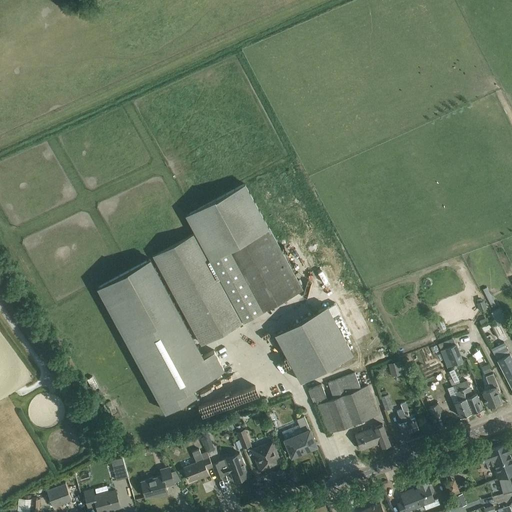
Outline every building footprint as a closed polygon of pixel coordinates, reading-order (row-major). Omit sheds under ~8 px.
[(155,255),(202,342),(302,288),(245,183),(186,215),(196,233),(155,255)] [(150,259),(149,259),(122,274),(101,286),(99,286),(99,287),(130,344),(166,410),(196,394),(194,389),(192,386),(192,385),(224,369),(219,360),(214,350),(204,355),(202,356),(188,330),(171,299),(154,267),(153,265),(150,259)] [(492,306),(498,302),(488,285),(482,288),(492,306)] [(478,303),(480,311),(487,308),(484,301),(478,303)] [(338,302),(332,304),(336,312),(341,310),(338,302)] [(353,352),(329,305),(276,333),(301,380),(353,352)] [(493,310),(499,325),(509,320),(503,306),(493,310)] [(486,333),(494,329),(490,321),(483,325),(486,333)] [(454,337),(438,343),(447,367),(463,360),(454,337)] [(511,358),(509,353),(504,342),(491,349),(511,387),(511,358)] [(402,372),(399,360),(389,362),(392,374),(402,372)] [(482,364),(485,372),(490,370),(487,362),(482,364)] [(453,368),(449,370),(456,385),(460,383),(453,368)] [(333,398),(328,400),(322,385),(309,390),(314,405),(317,404),(328,433),(378,413),(368,385),(361,387),(355,372),(328,382),(333,398)] [(488,405),(501,400),(498,393),(500,392),(493,373),(485,376),(490,388),(482,391),(488,405)] [(93,376),(88,379),(93,389),(98,386),(93,376)] [(460,383),(471,412),(483,407),(477,393),(473,394),(467,380),(460,383)] [(471,412),(460,383),(456,385),(448,388),(453,402),(454,402),(453,403),(455,408),(456,408),(460,416),(471,412)] [(98,386),(93,389),(97,397),(102,394),(98,386)] [(381,396),(386,409),(392,407),(387,394),(381,396)] [(414,417),(411,419),(408,412),(409,412),(405,402),(400,404),(402,409),(397,411),(399,417),(400,416),(402,422),(398,424),(404,438),(412,435),(411,431),(419,428),(414,417)] [(435,418),(444,414),(438,403),(429,407),(435,418)] [(299,423),(281,431),(285,439),(292,457),(304,452),(304,450),(317,445),(304,415),(297,419),(299,423)] [(271,421),(263,424),(266,432),(274,428),(271,421)] [(382,446),(390,443),(382,424),(355,435),(361,449),(381,442),(382,446)] [(237,430),(238,435),(240,438),(243,446),(243,448),(251,445),(246,432),(244,427),(241,429),(237,430)] [(207,428),(200,431),(207,451),(215,448),(207,428)] [(240,438),(233,440),(237,448),(243,446),(240,438)] [(266,468),(280,462),(272,441),(251,449),(259,469),(265,466),(266,468)] [(495,471),(497,478),(511,472),(511,460),(508,451),(511,450),(508,443),(506,443),(505,443),(488,449),(489,450),(479,453),(484,466),(494,463),(496,470),(495,471)] [(197,462),(184,467),(189,481),(201,476),(202,477),(209,475),(206,469),(213,466),(212,464),(208,452),(201,454),(199,449),(192,451),(197,462)] [(219,461),(212,464),(213,466),(217,477),(224,475),(221,468),(223,467),(225,473),(231,471),(234,480),(248,475),(242,460),(240,454),(231,457),(219,462),(219,461)] [(128,476),(123,457),(112,460),(117,479),(128,476)] [(452,469),(451,460),(442,460),(442,470),(452,469)] [(162,475),(141,481),(146,497),(159,493),(159,495),(168,493),(166,485),(174,483),(169,466),(161,469),(162,475)] [(511,474),(499,479),(503,493),(511,491),(511,474)] [(452,496),(460,492),(455,478),(446,482),(452,496)] [(400,511),(396,511),(408,511),(407,509),(423,503),(425,509),(439,504),(437,498),(433,499),(430,492),(432,492),(434,490),(431,484),(429,483),(427,484),(426,481),(417,484),(419,488),(409,492),(409,491),(401,494),(404,501),(398,504),(400,511)] [(72,499),(65,482),(47,489),(53,506),(72,499)] [(485,487),(478,490),(482,502),(489,500),(485,487)] [(84,491),(89,508),(97,506),(98,511),(105,511),(108,511),(107,509),(120,506),(115,490),(94,495),(93,489),(84,491)] [(462,493),(455,496),(459,506),(466,503),(462,493)] [(32,497),(31,511),(39,511),(40,497),(32,497)] [(29,511),(30,499),(18,498),(17,511),(29,511)]
